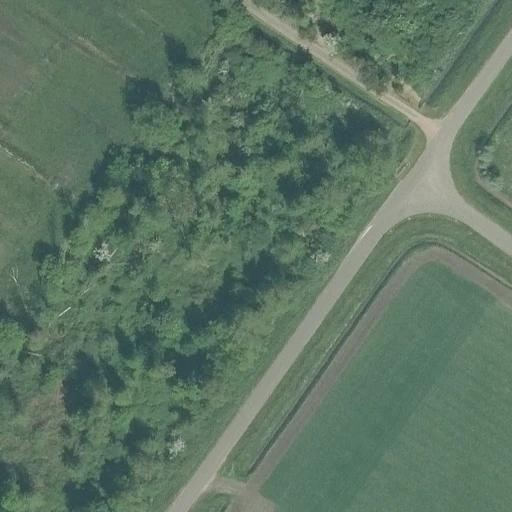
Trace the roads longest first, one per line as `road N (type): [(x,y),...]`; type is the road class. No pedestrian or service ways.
road 1 (unclassified): [(181,511),(414,179)]
road 2 (unclassified): [(414,179),(511,41)]
